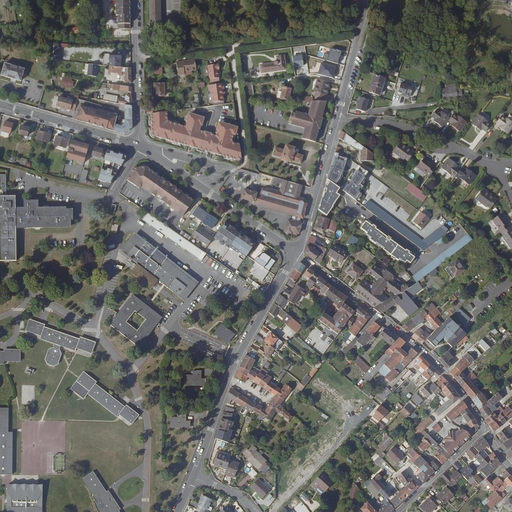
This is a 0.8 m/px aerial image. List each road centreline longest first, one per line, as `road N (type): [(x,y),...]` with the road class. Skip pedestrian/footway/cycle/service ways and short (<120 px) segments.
road 1 (tertiary): [(484,429),(458,387),(418,348),(295,253)]
road 2 (tertiary): [(151,150),(295,253)]
road 3 (tertiary): [(0,103),(138,143)]
road 4 (tertiary): [(295,253),(227,379)]
road 5 (tertiary): [(138,143),(135,0)]
road 6 (unknown): [(326,153),(418,232),(437,222)]
road 7 (unknown): [(273,511),(369,407)]
road 8 (tertiary): [(335,119),(295,253)]
road 9 (tertiary): [(364,0),(335,119)]
